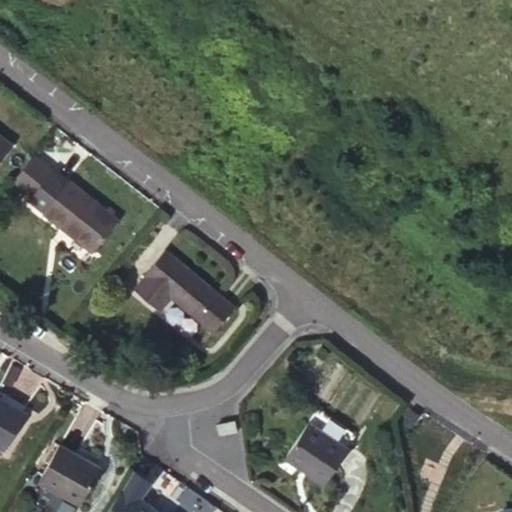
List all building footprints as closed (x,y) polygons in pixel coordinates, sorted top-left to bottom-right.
[(0,166),(18,143),(0,129),(0,166)] [(56,212),(56,213),(72,226),(74,223),(104,247),(127,219),(81,182),(80,183),(65,171),(41,199),(56,212)] [(138,291),(159,308),(170,294),(220,335),(241,311),(171,254),(138,291)] [(34,418),(0,399),(0,448),(12,455),(34,418)] [(216,425),(218,435),(236,431),(234,421),(216,425)] [(353,452),(314,426),(290,461),(328,487),(353,452)] [(113,467),(71,445),(51,480),(92,501),(113,467)] [(203,511),(142,473),(130,492),(151,505),(162,511),(203,511)] [(30,511),(70,511),(74,503),(39,490),(30,511)]
